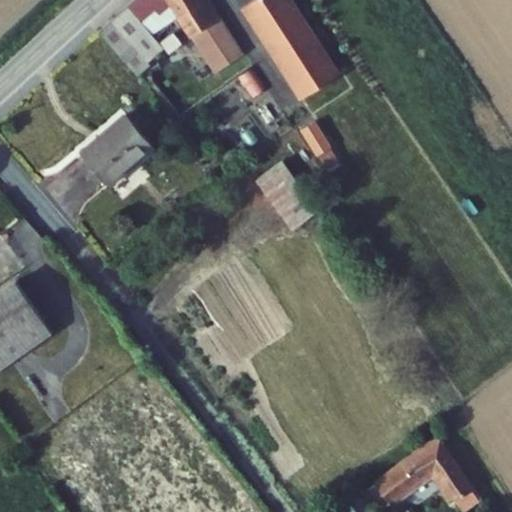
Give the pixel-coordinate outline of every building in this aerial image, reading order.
[(155,0),(154,2),(175,33),(203,14),(192,0),(155,0)] [(273,0),(237,25),(289,101),(326,77),(273,0)] [(140,13),(101,47),(130,78),(165,47),(140,13)] [(175,33),(216,92),(243,74),(203,14),(175,33)] [(190,107),(203,130),(222,119),(240,150),(271,132),(252,99),(266,90),(255,70),(190,107)] [(335,90),(326,77),(289,101),(298,115),(335,90)] [(326,170),(343,160),(319,120),(302,131),(326,170)] [(76,173),(101,205),(148,168),(122,136),(76,173)] [(279,178),(255,196),(293,245),(316,227),(279,178)] [(0,377),(45,348),(10,296),(0,302),(0,377)] [(375,481),(397,511),(441,481),(459,507),(463,504),(478,494),(482,491),(443,437),(395,471),(393,468),(375,481)] [(478,494),(463,504),(468,511),(473,511),(485,504),(478,494)]
